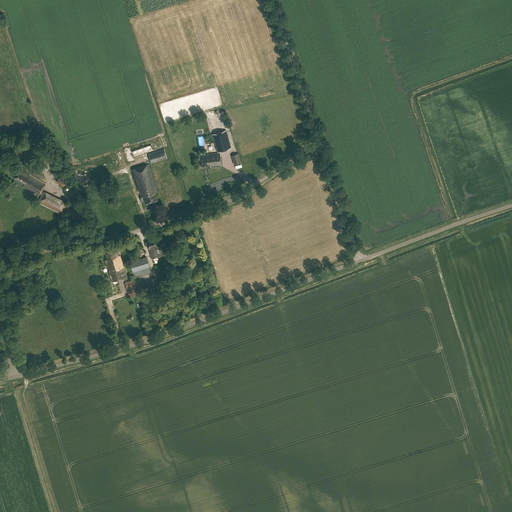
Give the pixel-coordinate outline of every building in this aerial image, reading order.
[(231,148),(226,130),(212,134),(217,152),(218,153),(203,155),(199,156),(200,166),(210,165),(211,167),(221,166),(219,151),(231,148)] [(134,155),(151,150),(149,144),(132,150),(134,155)] [(151,163),(167,158),(166,156),(165,151),(164,149),(148,154),(151,163)] [(239,153),(231,155),(234,164),(241,162),(239,153)] [(48,154),(39,165),(50,174),(55,169),(53,167),(57,162),(48,154)] [(72,165),(77,175),(84,172),(79,162),(72,165)] [(157,192),(149,164),(132,170),(139,192),(140,192),(141,197),(140,197),(141,201),(144,200),(145,203),(157,199),(155,193),(157,192)] [(29,175),(18,169),(13,177),(24,184),(23,186),(39,195),(46,183),(30,174),(29,175)] [(69,178),(64,174),(59,176),(57,182),(62,186),(68,184),(69,178)] [(122,178),(125,189),(127,189),(130,188),(132,187),(128,176),(122,178)] [(64,210),(68,203),(43,191),(38,202),(62,214),(64,210)] [(158,245),(156,239),(146,242),(148,248),(149,248),(152,258),(161,255),(158,245)] [(169,254),(165,243),(159,245),(162,255),(169,254)] [(116,252),(115,250),(105,253),(107,259),(105,260),(107,267),(108,267),(109,271),(108,271),(112,281),(126,277),(120,256),(119,256),(117,252),(116,252)] [(134,276),(150,271),(146,257),(129,262),(134,276)] [(152,285),(146,287),(147,293),(159,289),(156,277),(150,279),(152,285)] [(126,287),(127,292),(129,297),(133,295),(133,296),(139,295),(134,280),(126,282),(127,287),(126,287)]
